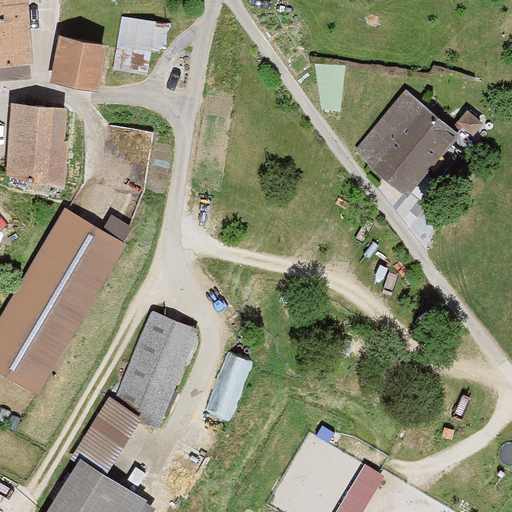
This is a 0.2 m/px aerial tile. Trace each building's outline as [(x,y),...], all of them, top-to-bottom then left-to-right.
[(25,0),(0,0),(0,78),(31,73),(25,0)] [(168,22),(121,15),(114,68),(146,73),(150,49),(164,51),(168,22)] [(59,33),(50,75),(95,86),(105,44),(59,33)] [(322,61),(320,107),(344,108),(346,62),(322,61)] [(409,86),(356,149),(418,201),(471,138),(409,86)] [(67,106),(12,101),(6,180),(60,184),(67,106)] [(124,243),(64,207),(0,312),(0,367),(35,389),(124,243)] [(199,329),(151,310),(115,400),(108,398),(70,455),(76,460),(42,511),(138,511),(147,499),(105,469),(139,420),(160,428),(199,329)] [(239,417),(251,357),(234,354),(222,414),(239,417)] [(362,511),(385,470),(364,459),(335,511),(362,511)]
